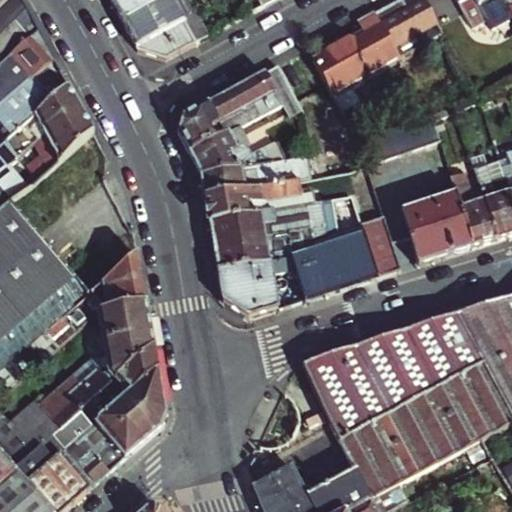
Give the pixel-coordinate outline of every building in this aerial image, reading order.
[(0,195),(0,110),(55,62),(20,0),(12,0),(0,12),(0,213),(8,207),(0,195)] [(0,0),(0,12),(12,0),(0,0)] [(111,0),(123,21),(161,0),(111,0)] [(184,15),(175,0),(161,0),(123,21),(137,47),(198,14),(196,9),(184,15)] [(196,9),(191,0),(175,0),(184,15),(196,9)] [(445,36),(425,0),(403,0),(376,15),(401,60),(445,36)] [(511,9),(511,8),(507,0),(456,0),(473,31),(511,9)] [(137,47),(139,52),(167,60),(198,43),(189,26),(201,20),(198,14),(137,47)] [(376,15),(356,26),(361,34),(315,59),(335,96),(401,60),(376,15)] [(210,36),(201,20),(189,26),(198,43),(210,36)] [(335,96),(315,59),(283,76),(301,111),(303,114),(335,96)] [(94,133),(55,62),(0,110),(0,195),(8,207),(12,204),(29,189),(12,163),(40,139),(56,166),(94,133)] [(283,76),(279,68),(266,75),(283,107),(288,118),(301,111),(283,76)] [(179,134),(189,154),(238,130),(283,107),(266,75),(183,120),(179,134)] [(488,114),(511,106),(509,96),(484,103),(488,114)] [(442,141),(438,128),(431,115),(358,139),(371,162),(372,164),(442,141)] [(238,130),(189,154),(200,176),(281,157),(273,140),(250,152),(238,130)] [(485,151),(472,154),(486,198),(498,239),(511,234),(511,198),(510,190),(505,173),(501,160),(489,163),(485,151)] [(298,178),(292,155),(281,157),(288,180),(298,178)] [(281,157),(200,176),(204,198),(288,180),(281,157)] [(456,174),(452,175),(458,195),(474,247),(498,239),(486,198),(475,201),(463,162),(453,164),(456,174)] [(288,180),(204,198),(208,224),(319,201),(315,190),(304,193),(300,178),(298,178),(288,180)] [(474,247),(458,195),(403,212),(411,240),(417,265),(474,247)] [(223,304),(250,319),(278,309),(272,264),(291,260),(304,301),(377,278),(360,222),(340,226),(334,198),(319,201),(208,224),(223,304)] [(0,373),(50,332),(90,299),(12,204),(8,207),(0,213),(0,373)] [(393,246),(385,216),(360,222),(377,278),(399,271),(393,246)] [(103,313),(147,304),(139,258),(90,299),(50,332),(57,341),(73,327),(78,333),(101,313),(103,313)] [(511,299),(318,362),(304,371),(331,423),(341,442),(356,471),(371,500),(374,499),(380,496),(438,464),(484,441),(511,425),(511,299)] [(36,402),(0,432),(0,452),(16,470),(155,347),(147,304),(103,313),(105,323),(103,325),(107,354),(94,357),(39,405),(36,402)] [(62,347),(78,333),(73,327),(57,341),(62,347)] [(155,347),(16,470),(30,485),(62,457),(67,452),(60,444),(87,420),(89,422),(118,396),(117,394),(122,390),(129,398),(135,393),(149,408),(165,402),(155,347)] [(135,393),(129,398),(68,451),(82,466),(79,469),(95,487),(130,456),(159,431),(167,417),(165,402),(149,408),(135,393)] [(324,427),(329,424),(325,416),(309,424),(313,431),(323,426),(324,427)] [(511,425),(484,441),(489,451),(499,468),(511,460),(511,425)] [(484,441),(438,464),(444,475),(489,451),(484,441)] [(62,457),(93,490),(95,487),(79,469),(82,466),(68,451),(67,452),(62,457)] [(0,511),(53,511),(30,485),(16,470),(0,452),(0,511)] [(53,511),(67,511),(93,490),(62,457),(30,485),(53,511)] [(280,511),(308,497),(292,468),(255,488),(264,511),(280,511)] [(308,497),(280,511),(348,511),(371,500),(356,471),(345,477),(338,481),(318,492),(308,497)] [(511,480),(511,474),(510,471),(503,475),(507,483),(511,480)] [(384,506),(380,496),(374,499),(378,509),(384,506)] [(379,511),(378,509),(374,499),(371,500),(348,511),(379,511)]
